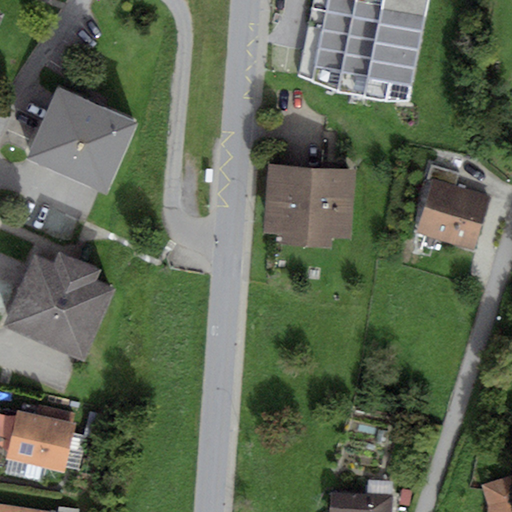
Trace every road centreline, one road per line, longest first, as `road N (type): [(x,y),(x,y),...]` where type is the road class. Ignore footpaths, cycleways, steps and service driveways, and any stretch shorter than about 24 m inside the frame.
road 1 (tertiary): [(212,511),(250,0)]
road 2 (residential): [(424,511),(511,232)]
